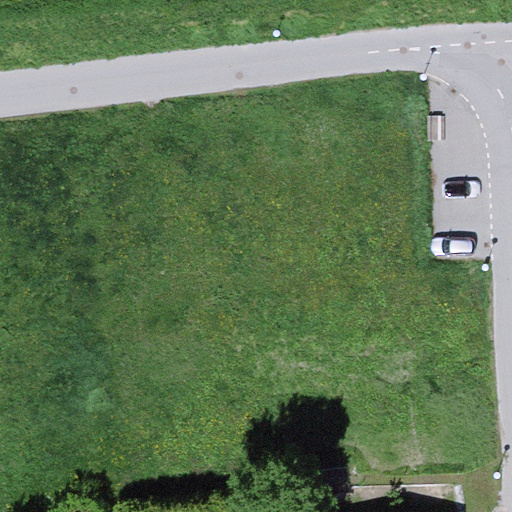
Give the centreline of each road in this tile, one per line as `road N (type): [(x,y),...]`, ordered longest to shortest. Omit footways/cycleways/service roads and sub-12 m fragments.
road 1 (residential): [(0,94),(493,44)]
road 2 (residential): [(511,333),(493,44)]
